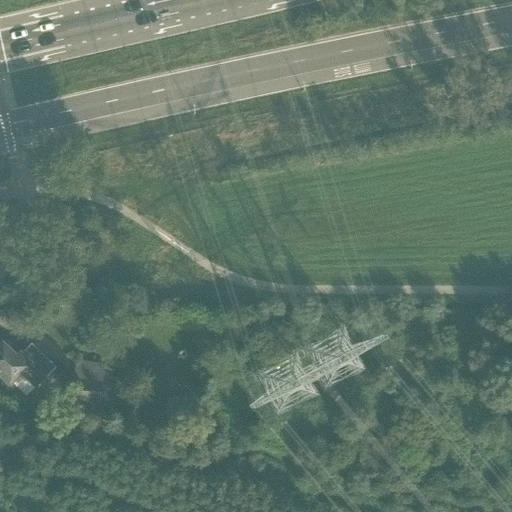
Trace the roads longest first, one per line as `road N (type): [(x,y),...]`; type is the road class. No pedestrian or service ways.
road 1 (primary): [(0,127),(321,55),(511,23)]
road 2 (primary): [(209,0),(0,46)]
